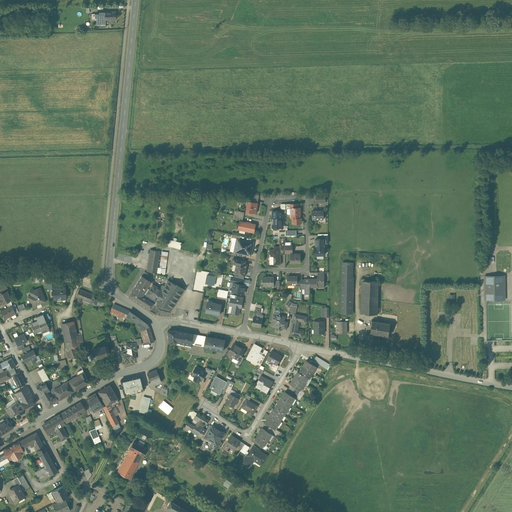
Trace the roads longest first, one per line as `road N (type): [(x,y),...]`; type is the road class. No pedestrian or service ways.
road 1 (secondary): [(112,288),(136,0)]
road 2 (residential): [(511,387),(300,346)]
road 3 (secondary): [(47,414),(154,360),(161,343),(155,323)]
road 4 (residential): [(255,269),(303,270),(307,263),(306,202),(275,196),(268,203)]
road 5 (residential): [(206,405),(240,433),(250,430),(300,346)]
road 6 (residential): [(143,511),(62,469),(35,420)]
